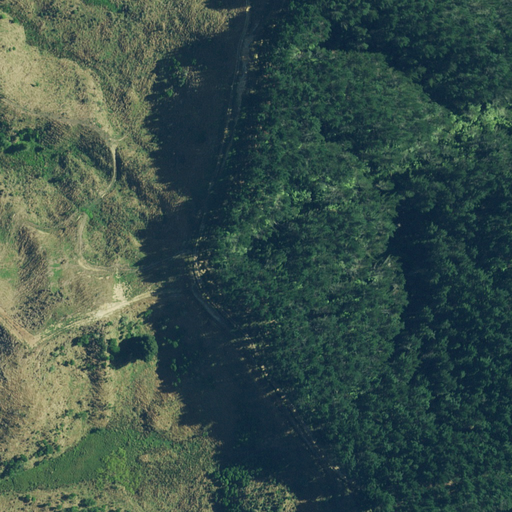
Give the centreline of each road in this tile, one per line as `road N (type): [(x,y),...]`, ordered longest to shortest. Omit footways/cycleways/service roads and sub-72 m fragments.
road 1 (track): [(398,501),(342,472),(193,253),(239,38),(267,0)]
road 2 (track): [(511,456),(457,466),(398,501)]
